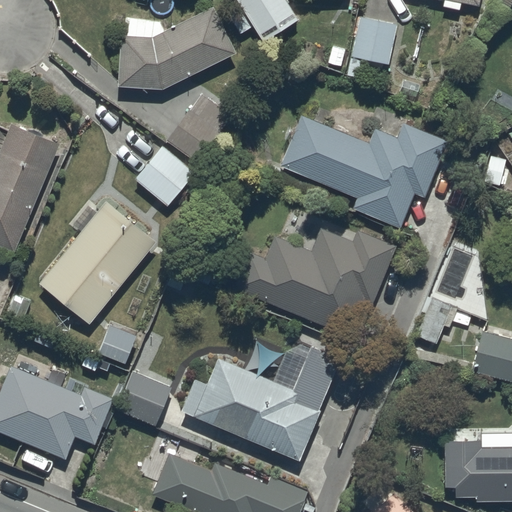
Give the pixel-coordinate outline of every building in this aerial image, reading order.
[(237,45),(214,0),(208,0),(172,21),(161,20),(162,12),(130,11),(130,16),(124,16),(124,23),(128,23),(128,29),(120,28),(117,80),(162,82),(237,45)] [(298,13),(289,0),(240,0),(242,2),(229,11),(241,30),(257,20),(265,34),(298,13)] [(388,58),(397,17),(360,11),(347,71),(359,73),(363,53),(388,58)] [(201,87),(167,133),(199,158),(234,111),(201,87)] [(300,108),(279,160),(356,192),(352,202),(401,222),(416,187),(425,191),(449,135),(403,115),(397,131),(375,121),(368,137),(300,108)] [(0,239),(14,245),(60,134),(13,114),(0,144),(0,239)] [(194,165),(163,139),(133,172),(166,199),(194,165)] [(106,193),(38,276),(88,317),(156,233),(106,193)] [(250,247),(234,280),(357,333),(397,240),(357,223),(352,234),(322,221),(312,245),(274,229),(264,253),(250,247)] [(478,251),(451,240),(429,291),(427,291),(421,307),(424,309),(416,330),(436,338),(439,330),(448,334),(452,324),(449,323),(451,317),(467,324),(473,310),(487,316),(478,251)] [(136,327),(109,318),(99,351),(126,360),(136,327)] [(511,376),(511,333),(482,325),(471,365),(511,376)] [(194,372),(181,404),(299,453),(342,350),(310,336),(291,381),(218,351),(207,377),(194,372)] [(11,359),(0,383),(0,424),(65,452),(75,429),(96,437),(115,392),(84,379),(80,388),(50,375),(52,371),(18,356),(16,361),(11,359)] [(172,382),(132,365),(117,400),(157,417),(172,382)] [(511,441),(481,441),(481,434),(445,434),(445,479),(454,479),(454,489),(476,489),(476,495),(511,494),(511,441)] [(170,445),(153,487),(212,511),(254,511),(256,510),(260,511),(295,511),(306,486),(270,471),(267,478),(214,456),(211,462),(170,445)] [(418,511),(394,486),(365,511),(418,511)]
